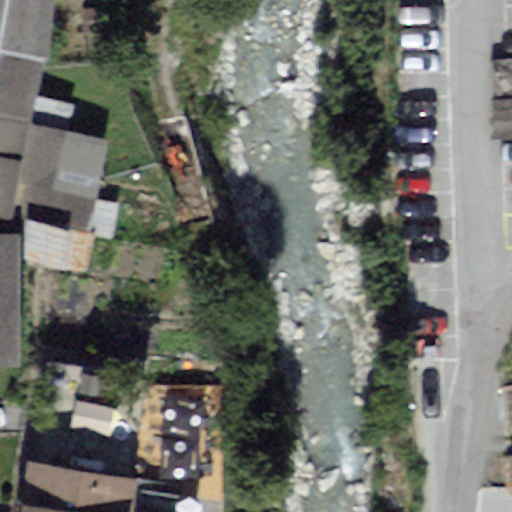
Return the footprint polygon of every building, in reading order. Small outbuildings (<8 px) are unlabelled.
[(48,0),(0,0),(0,54),(37,61),(48,0)] [(0,54),(0,114),(26,119),(37,61),(0,54)] [(0,114),(0,149),(20,153),(25,124),(26,119),(0,114)] [(101,138),(25,124),(20,153),(10,209),(85,223),(101,138)] [(10,209),(20,153),(0,149),(0,216),(8,218),(10,209)] [(14,231),(0,230),(0,357),(14,357),(14,231)] [(155,511),(113,506),(119,464),(19,451),(10,511),(155,511)] [(511,456),(499,456),(499,487),(511,486),(511,456)]
